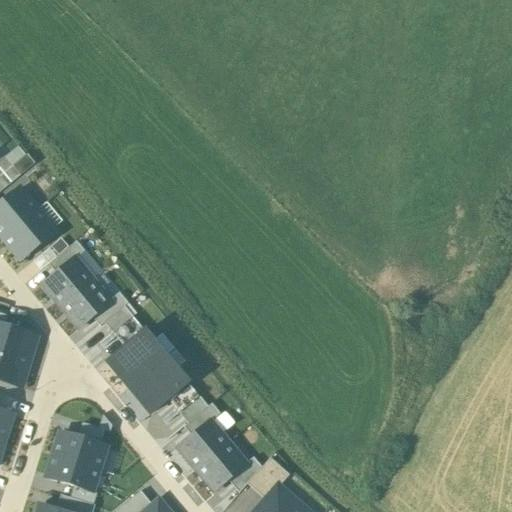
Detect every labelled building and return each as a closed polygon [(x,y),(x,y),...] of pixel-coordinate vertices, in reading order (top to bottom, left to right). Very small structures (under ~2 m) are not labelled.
[(0,237),(2,240),(36,212),(18,191),(0,206),(0,237)] [(2,240),(20,262),(54,234),(36,212),(2,240)] [(48,266),(56,276),(74,260),(75,261),(84,253),(76,243),(48,266)] [(60,309),(92,282),(75,261),(74,260),(56,276),(42,288),(60,309)] [(60,309),(78,331),(92,319),(110,303),(92,282),(60,309)] [(104,325),(124,309),(128,306),(119,295),(110,303),(92,319),(100,328),(104,325)] [(124,309),(104,325),(124,349),(144,333),(124,309)] [(3,329),(0,328),(0,382),(20,389),(35,339),(3,329)] [(128,390),(166,358),(144,333),(124,349),(106,365),(128,390)] [(128,390),(150,416),(167,402),(188,385),(166,358),(128,390)] [(187,426),(208,409),(188,385),(167,402),(187,426)] [(208,409),(187,426),(184,429),(191,438),(210,423),(210,424),(219,416),(211,406),(208,409)] [(0,443),(3,444),(11,417),(0,413),(0,443)] [(195,472),(228,445),(210,424),(210,423),(191,438),(177,450),(195,472)] [(103,473),(111,446),(55,429),(47,456),(103,473)] [(228,445),(195,472),(213,494),(227,482),(246,466),(245,465),(228,445)] [(94,500),(103,473),(47,456),(38,483),(94,500)] [(246,466),(227,482),(239,496),(246,486),(261,469),(253,459),(245,465),(246,466)] [(277,488),(278,489),(290,478),(269,460),(261,469),(246,486),(265,503),(277,488)] [(277,488),(265,503),(256,511),(298,511),(301,509),(278,489),(277,488)] [(141,511),(150,505),(139,493),(116,511),(141,511)] [(61,497),(55,511),(92,511),(94,507),(61,497)] [(141,511),(168,511),(158,499),(150,505),(141,511)]
